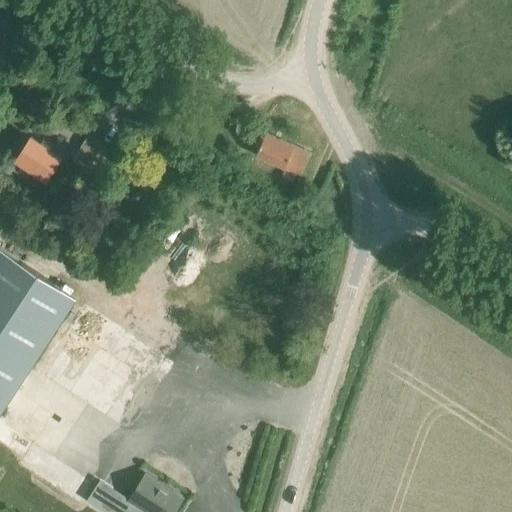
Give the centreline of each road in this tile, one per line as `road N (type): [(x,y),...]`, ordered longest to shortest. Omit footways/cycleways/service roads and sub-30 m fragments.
road 1 (unclassified): [(286,511),(366,222)]
road 2 (unclassified): [(92,0),(230,84),(311,77)]
road 3 (unclassified): [(366,222),(361,183),(311,77)]
road 4 (unclassified): [(511,271),(426,229),(366,222)]
